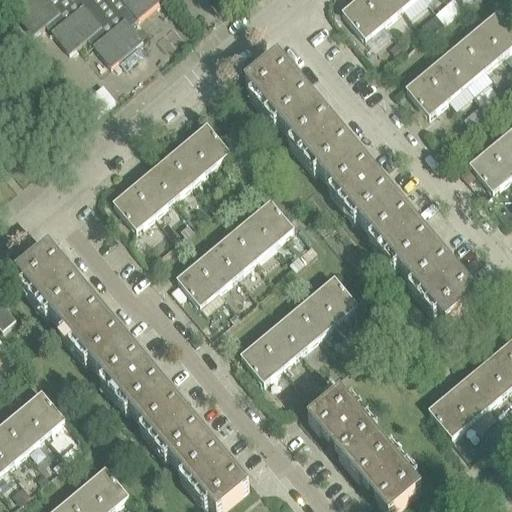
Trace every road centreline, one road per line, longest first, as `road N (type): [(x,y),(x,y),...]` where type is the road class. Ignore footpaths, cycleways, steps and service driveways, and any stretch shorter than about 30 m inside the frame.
road 1 (residential): [(326,511),(154,317),(126,306),(51,211)]
road 2 (residential): [(511,275),(278,21)]
road 3 (residential): [(51,211),(278,21)]
